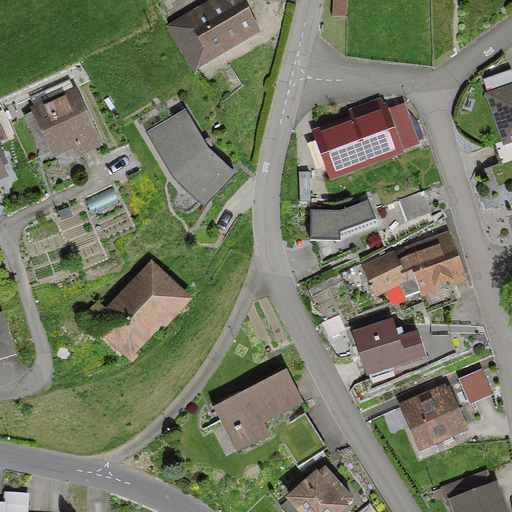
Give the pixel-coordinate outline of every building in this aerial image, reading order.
[(240,0),(212,0),(167,26),(194,73),(261,35),(240,0)] [(330,0),(329,17),(343,18),(344,0),(330,0)] [(65,73),(69,81),(80,76),(76,68),(65,73)] [(67,80),(16,104),(37,151),(47,146),(50,153),(91,135),(67,80)] [(511,87),(486,96),(502,142),(511,139),(511,87)] [(316,166),(325,162),(331,178),(334,177),(331,171),(394,148),(392,141),(401,138),(399,133),(400,133),(394,115),(384,119),(378,102),(347,113),(351,124),(319,136),(317,132),(314,133),(318,143),(309,147),(316,166)] [(153,135),(177,174),(208,205),(236,176),(214,158),(188,114),(153,135)] [(412,223),(438,214),(429,190),(403,200),(412,223)] [(366,201),(338,212),(308,211),(307,241),(337,242),(337,233),(373,220),(366,201)] [(391,255),(361,269),(373,295),(412,278),(417,292),(416,292),(424,314),(452,303),(444,282),(462,275),(446,233),(402,250),(406,260),(396,266),(391,255)] [(95,303),(79,320),(120,360),(155,323),(154,323),(176,300),(149,273),(108,315),(95,303)] [(0,359),(13,355),(0,312),(0,359)] [(389,321),(351,334),(364,375),(422,356),(414,334),(395,340),(389,321)] [(300,403),(282,368),(210,406),(218,422),(227,417),(233,428),(231,429),(232,432),(235,431),(243,447),(265,435),(266,436),(267,435),(261,424),(300,403)] [(477,372),(458,380),(468,404),(487,396),(477,372)] [(420,449),(419,446),(458,428),(440,388),(397,407),(417,451),(420,449)] [(307,429),(281,445),(295,468),(321,452),(307,429)] [(447,506),(454,503),(457,511),(505,511),(499,496),(493,498),(484,473),(440,489),(447,506)] [(329,478),(313,476),(287,498),(299,511),(334,511),(341,507),(340,506),(348,498),(329,478)]
